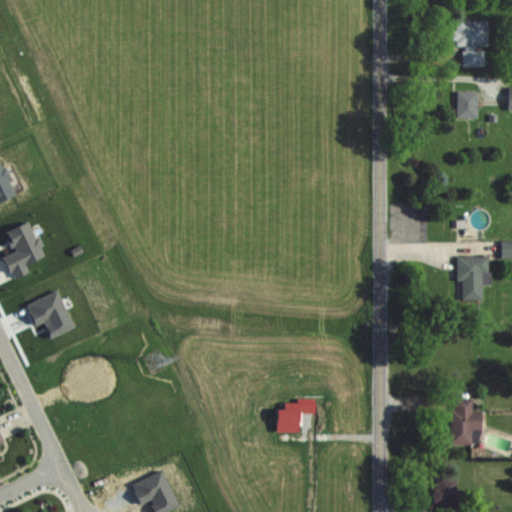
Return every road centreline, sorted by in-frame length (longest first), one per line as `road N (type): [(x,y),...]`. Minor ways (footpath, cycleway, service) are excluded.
road 1 (tertiary): [(380,0),(381,511)]
road 2 (residential): [(0,330),(62,466)]
